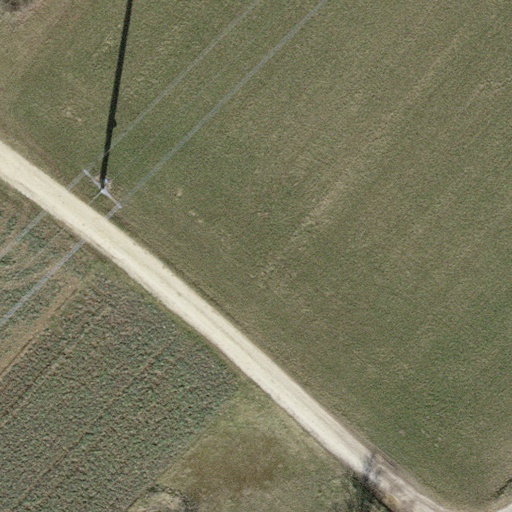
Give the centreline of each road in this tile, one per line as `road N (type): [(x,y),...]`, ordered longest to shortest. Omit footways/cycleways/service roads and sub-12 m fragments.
road 1 (track): [(0,160),(113,242),(414,511)]
road 2 (track): [(71,0),(0,123)]
